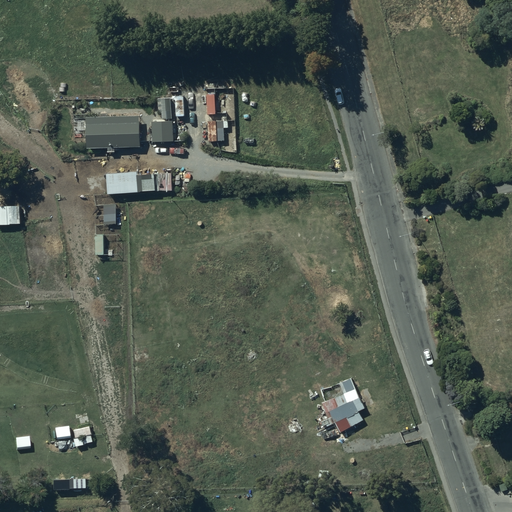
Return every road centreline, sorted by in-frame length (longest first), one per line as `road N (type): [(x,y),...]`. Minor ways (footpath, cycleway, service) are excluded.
road 1 (tertiary): [(327,0),(417,347),(472,511)]
road 2 (unknown): [(124,511),(57,168),(0,116)]
